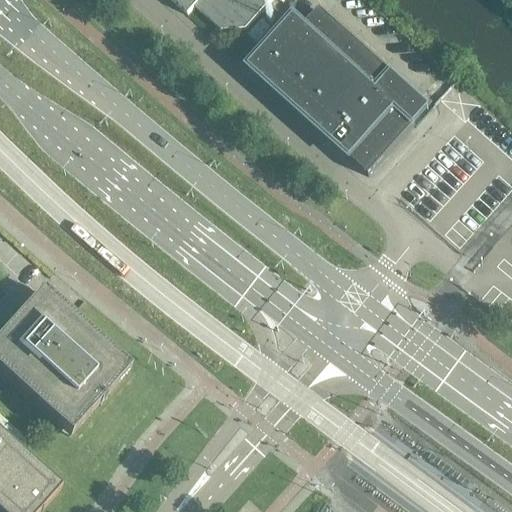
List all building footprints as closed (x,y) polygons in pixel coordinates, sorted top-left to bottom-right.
[(168,0),(187,17),(194,10),(221,33),(245,31),(272,0),(168,0)] [(390,88),(383,82),(390,75),(388,73),(388,74),(319,12),(303,29),(293,19),(247,70),(368,178),(414,127),(408,121),(417,112),(398,95),(402,92),(396,84),(390,88)] [(122,373),(46,305),(25,329),(14,327),(13,341),(14,341),(0,356),(0,370),(69,432),(90,408),(93,411),(98,405),(95,402),(122,373)] [(32,511),(49,491),(0,447),(0,511),(32,511)] [(428,454),(424,459),(471,495),(476,489),(428,454)]
